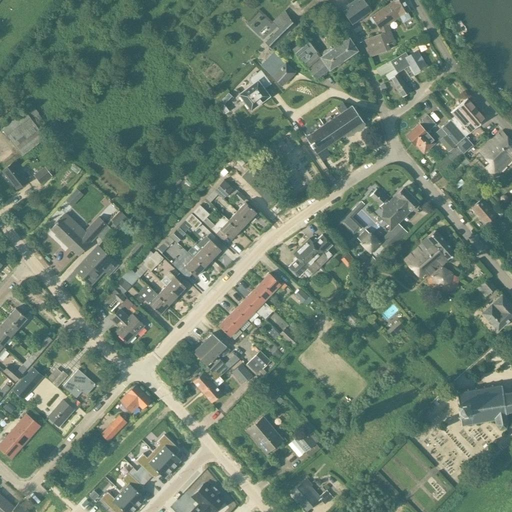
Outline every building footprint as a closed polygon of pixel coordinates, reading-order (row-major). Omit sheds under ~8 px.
[(340,9),(346,17),(350,23),(370,10),(362,0),(354,0),(349,3),(340,9)] [(409,19),(406,13),(410,11),(402,0),(395,0),(394,1),(371,17),(371,18),(369,19),(373,24),(374,23),(380,31),(381,30),(382,34),(380,34),(362,41),(369,58),(389,50),(390,50),(388,44),(394,42),(388,25),(399,18),(402,23),(409,19)] [(286,35),(279,28),(265,42),(272,49),(286,35)] [(309,41),(301,48),(298,44),(292,50),(295,53),(306,69),(319,57),(320,59),(308,70),(316,79),(357,50),(349,37),(320,57),(309,41)] [(282,85),(294,72),(286,64),(286,63),(274,51),(260,65),(273,77),(273,76),(282,85)] [(396,57),(390,61),(397,73),(409,66),(414,74),(425,67),(416,51),(408,56),(405,52),(396,57)] [(397,75),(396,73),(397,73),(394,69),(385,75),(389,80),(391,79),(402,97),(409,92),(397,75)] [(252,84),(239,94),(251,110),(269,96),(264,89),(271,84),(261,70),(249,79),(252,84)] [(217,103),(225,113),(230,109),(227,104),(233,97),(228,92),(217,103)] [(468,98),(451,112),(455,117),(451,121),(460,131),(465,136),(485,118),(468,98)] [(341,136),(343,139),(346,137),(348,135),(349,136),(355,132),(354,131),(357,130),(360,130),(363,128),(364,124),(351,105),(346,109),(341,102),(335,107),(340,113),(335,117),(334,116),(332,117),(333,118),(331,119),(330,117),(326,120),(327,122),(324,124),(323,123),(322,124),(322,125),(316,129),(316,128),(315,129),(309,134),(309,133),(308,134),(306,136),(304,136),(304,138),(305,138),(309,143),(308,143),(309,144),(311,146),(310,147),(311,148),(312,147),(315,152),(315,154),(316,154),(316,153),(322,161),(330,156),(324,147),(326,146),(326,147),(328,146),(327,145),(333,141),(334,142),(335,141),(334,140),(340,136),(341,137),(342,137),(341,136)] [(45,137),(42,134),(49,129),(45,123),(45,122),(32,105),(25,111),(24,110),(1,129),(22,156),(45,137)] [(427,133),(436,125),(428,115),(421,120),(423,122),(407,135),(408,136),(408,139),(410,141),(412,141),(415,145),(416,145),(424,154),(436,143),(427,133)] [(449,166),(449,167),(450,166),(473,145),(465,136),(460,131),(451,120),(441,128),(441,127),(433,134),(439,140),(442,143),(440,144),(442,147),(444,145),(451,154),(436,167),(441,173),(449,166)] [(494,177),(511,160),(511,141),(503,131),(480,152),(491,163),(486,168),(494,177)] [(248,160),(243,155),(236,162),(241,167),(244,164),(248,160)] [(17,188),(27,181),(18,170),(21,167),(16,160),(3,171),(17,188)] [(41,184),(52,176),(45,166),(34,175),(41,184)] [(245,181),(254,171),(250,168),(249,169),(241,177),(245,181)] [(257,176),(258,175),(254,171),(245,181),(249,184),(257,176)] [(249,184),(253,188),(261,180),(257,176),(249,184)] [(233,188),(224,180),(214,190),(223,199),(233,188)] [(253,188),(257,192),(265,184),(261,180),(253,188)] [(257,192),(260,195),(268,187),(265,184),(257,192)] [(268,187),(260,195),(264,199),(273,190),(269,186),(268,187)] [(390,202),(389,201),(387,199),(377,189),(370,196),(380,206),(381,206),(382,208),(393,220),(387,226),(391,231),(379,243),(366,230),(358,238),(380,260),(407,232),(398,223),(419,202),(404,188),(390,202)] [(72,206),(83,194),(77,189),(66,200),(72,206)] [(273,190),(264,199),(268,203),(277,194),(273,190)] [(215,197),(211,193),(205,199),(210,203),(215,197)] [(485,224),(496,215),(482,199),(471,207),(485,224)] [(340,222),(354,235),(361,227),(351,218),(364,204),(360,200),(340,222)] [(237,212),(248,222),(256,213),(245,203),(237,212)] [(209,214),(199,205),(192,212),(203,222),(209,214)] [(119,230),(129,220),(122,212),(112,223),(119,230)] [(248,222),(237,212),(229,220),(228,220),(240,231),(248,222)] [(59,239),(69,247),(78,256),(107,225),(98,216),(85,231),(66,213),(51,229),(60,238),(59,239)] [(201,223),(191,214),(185,220),(178,227),(184,233),(191,226),(195,229),(201,223)] [(224,242),(224,241),(227,238),(231,241),(240,231),(228,220),(229,220),(224,216),(211,230),(224,242)] [(107,225),(97,236),(105,243),(115,233),(107,225)] [(185,234),(184,233),(178,227),(170,236),(175,240),(174,241),(177,243),(185,234)] [(447,260),(456,252),(435,230),(421,242),(423,244),(404,259),(421,277),(425,274),(427,277),(447,260)] [(307,240),(301,246),(315,260),(315,261),(320,266),(327,259),(332,255),(325,249),(331,244),(328,240),(322,234),(315,240),(313,243),(311,240),(309,239),(307,240)] [(166,249),(174,241),(175,240),(170,236),(161,245),(166,249)] [(209,240),(201,248),(201,249),(213,259),(221,251),(209,240)] [(195,243),(191,247),(187,252),(193,257),(204,268),(213,259),(201,249),(201,248),(195,243)] [(109,275),(118,265),(98,246),(75,270),(90,284),(103,270),(109,275)] [(297,258),(289,266),(290,267),(297,275),(298,275),(302,271),(306,275),(308,277),(312,274),(320,266),(315,261),(315,260),(301,246),(293,253),(297,258)] [(151,271),(163,258),(156,251),(143,264),(151,271)] [(181,258),(184,262),(191,256),(187,252),(181,258)] [(196,277),(204,268),(193,257),(184,266),(196,277)] [(370,269),(364,263),(360,266),(366,272),(370,269)] [(453,273),(441,265),(429,275),(430,277),(426,280),(431,290),(436,293),(451,292),(456,288),(459,277),(453,275),(453,273)] [(145,272),(140,267),(135,273),(140,277),(145,272)] [(116,282),(118,283),(116,285),(124,293),(140,277),(135,273),(129,268),(116,282)] [(185,288),(174,277),(175,277),(169,272),(165,276),(171,281),(166,286),(177,296),(185,288)] [(269,273),(261,282),(272,293),(280,284),(280,283),(272,276),(269,273)] [(496,287),(488,278),(477,288),(485,297),(496,287)] [(272,293),(261,282),(252,291),(263,302),(263,301),(272,293)] [(116,285),(101,301),(107,308),(109,306),(111,307),(118,300),(120,303),(121,304),(121,303),(125,300),(124,299),(124,298),(123,298),(125,296),(123,294),(124,293),(116,285)] [(158,294),(169,305),(177,296),(166,286),(158,294)] [(308,297),(300,289),(294,295),(302,303),(308,297)] [(144,299),(149,304),(160,315),(169,305),(158,294),(158,295),(153,290),(144,299)] [(269,307),(263,301),(263,302),(252,291),(244,300),(255,310),(255,311),(260,316),(269,307)] [(498,330),(511,316),(511,305),(501,294),(481,312),(498,330)] [(236,308),(247,319),(255,311),(255,310),(244,300),(236,308)] [(7,317),(18,327),(27,318),(15,308),(7,317)] [(227,317),(238,328),(247,319),(236,308),(227,317)] [(326,312),(333,319),(337,316),(330,308),(326,312)] [(133,335),(143,324),(132,314),(129,318),(120,310),(111,319),(121,327),(116,332),(127,342),(129,340),(131,342),(136,337),(133,335)] [(18,327),(7,317),(0,325),(0,327),(10,336),(18,327)] [(238,328),(227,317),(219,326),(230,337),(238,328)] [(393,337),(405,327),(399,320),(387,331),(393,337)] [(279,334),(292,346),(301,336),(291,326),(287,330),(285,327),(279,334)] [(10,336),(0,327),(0,344),(2,346),(10,336)] [(212,334),(193,352),(207,365),(226,346),(212,334)] [(52,340),(47,336),(39,345),(44,349),(52,340)] [(31,354),(36,359),(44,349),(39,345),(31,354)] [(270,361),(260,350),(246,364),(257,374),(270,361)] [(22,364),(27,368),(36,359),(31,354),(22,364)] [(207,367),(192,381),(202,392),(212,382),(218,377),(228,369),(224,365),(219,359),(209,369),(207,367)] [(252,375),(241,363),(231,373),(242,385),(252,375)] [(3,371),(15,382),(27,368),(22,364),(17,371),(9,364),(3,371)] [(33,368),(13,391),(23,400),(27,395),(26,395),(43,377),(33,368)] [(57,387),(68,375),(63,371),(61,373),(56,368),(48,377),(53,382),(52,383),(57,387)] [(86,395),(95,385),(78,369),(63,386),(76,397),(82,391),(86,395)] [(10,388),(12,386),(8,382),(6,385),(6,384),(0,389),(0,398),(1,399),(2,398),(2,397),(10,388)] [(212,382),(202,392),(211,402),(222,393),(216,386),(212,382)] [(493,423),(494,424),(495,423),(498,426),(497,428),(499,429),(500,427),(504,426),(505,428),(506,427),(505,425),(507,421),(509,420),(508,419),(507,419),(506,413),(507,413),(506,412),(507,412),(507,410),(511,408),(511,387),(511,390),(504,391),(503,389),(502,389),(501,385),(502,384),(501,383),(499,385),(493,386),(492,384),(491,384),(491,386),(485,387),(484,385),(483,385),(483,387),(477,389),(476,387),(475,387),(475,389),(469,390),(469,388),(467,388),(467,390),(458,392),(456,390),(455,392),(456,394),(457,397),(456,399),(455,400),(456,401),(458,403),(459,416),(457,417),(458,418),(460,418),(461,424),(460,425),(462,426),(462,425),(472,423),(472,425),(474,424),(473,423),(480,421),(480,423),(482,423),(482,421),(488,420),(488,422),(490,422),(489,420),(494,419),(495,422),(493,423)] [(150,400),(135,385),(120,400),(132,412),(139,405),(142,408),(150,400)] [(63,400),(48,417),(59,426),(73,409),(63,400)] [(17,425),(30,437),(40,426),(26,414),(17,425)] [(119,415),(109,425),(117,432),(126,422),(119,415)] [(266,454),(283,440),(263,417),(247,431),(266,454)] [(305,431),(295,441),(304,452),(305,452),(313,445),(318,441),(320,439),(304,421),(300,425),(305,431)] [(7,436),(21,448),(30,437),(17,425),(7,436)] [(159,444),(153,451),(172,469),(180,460),(175,455),(180,450),(164,435),(157,442),(159,444)] [(21,448),(7,436),(0,443),(0,449),(11,459),(21,448)] [(143,453),(136,461),(154,478),(159,473),(164,477),(172,469),(153,451),(147,457),(143,453)] [(125,484),(119,491),(120,492),(121,492),(136,506),(144,498),(139,493),(144,488),(128,472),(121,480),(125,484)] [(307,511),(318,501),(308,489),(313,485),(307,478),(291,492),(307,511)] [(199,503),(190,511),(213,511),(223,502),(216,495),(219,492),(212,486),(209,489),(203,484),(191,496),(199,503)] [(333,497),(326,490),(318,497),(325,504),(333,497)] [(107,491),(100,499),(114,511),(121,511),(123,510),(124,511),(130,511),(136,506),(121,492),(120,492),(115,498),(107,491)] [(5,499),(0,504),(0,511),(11,511),(15,507),(5,499)] [(15,507),(11,511),(28,511),(29,511),(19,502),(15,507)]
